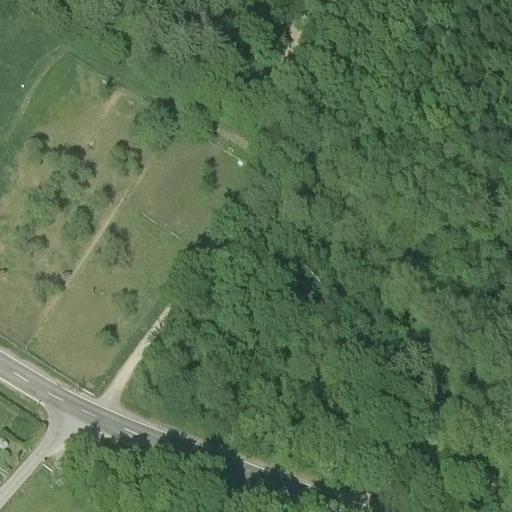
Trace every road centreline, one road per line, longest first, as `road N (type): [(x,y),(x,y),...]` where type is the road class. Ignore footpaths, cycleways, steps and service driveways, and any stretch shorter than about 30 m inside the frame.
road 1 (track): [(94,422),(257,171),(312,0)]
road 2 (secondary): [(351,511),(94,422),(0,368)]
road 3 (track): [(364,511),(386,490),(425,480),(511,483)]
